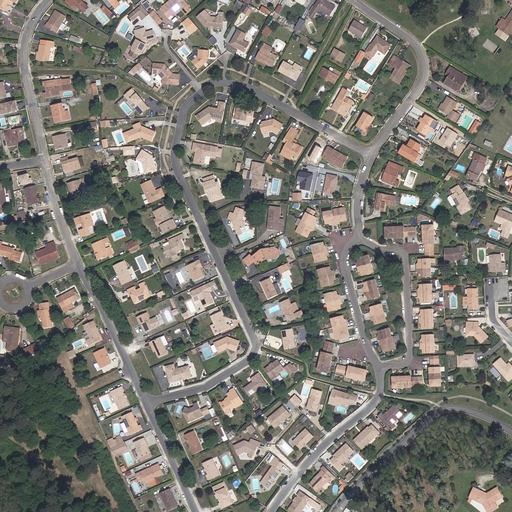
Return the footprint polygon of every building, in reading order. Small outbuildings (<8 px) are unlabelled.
[(18,3),(11,0),(0,0),(0,2),(0,16),(5,19),(10,9),(8,8),(10,4),(16,7),(18,3)] [(64,10),(72,18),(83,7),(81,5),(83,2),(80,0),(75,0),(76,0),(69,7),(67,6),(64,10)] [(112,2),(109,0),(107,0),(103,3),(110,12),(114,9),(109,4),(112,2)] [(144,4),(148,9),(152,6),(148,0),(144,4)] [(325,1),(325,0),(319,0),(309,15),(314,18),(320,10),(330,17),(336,8),(325,1)] [(161,14),(159,15),(165,23),(169,20),(171,18),(172,19),(178,14),(182,19),(186,16),(184,13),(185,12),(179,5),(178,6),(175,2),(171,5),(170,4),(163,9),(165,11),(161,14)] [(127,7),(123,3),(116,9),(120,14),(127,7)] [(140,16),(143,20),(151,14),(144,4),(129,15),(133,21),(140,16)] [(249,16),(253,9),(248,6),(244,13),(249,16)] [(497,35),(507,41),(511,32),(511,11),(503,25),(497,35)] [(210,32),(219,33),(220,23),(215,23),(207,22),(202,16),(194,22),(202,32),(207,32),(210,32)] [(42,33),(53,39),(62,23),(53,18),(46,30),(45,29),(42,33)] [(302,18),(295,29),(302,33),(308,21),(302,18)] [(149,24),(155,31),(159,27),(153,21),(149,24)] [(497,35),(503,25),(500,24),(494,32),(497,35)] [(187,25),(181,30),(187,37),(189,35),(191,38),(195,34),(187,25)] [(267,25),(263,33),(269,36),(273,28),(267,25)] [(365,33),(352,26),(346,35),(359,43),(365,33)] [(142,38),(141,34),(131,37),(134,45),(128,56),(136,60),(138,59),(141,54),(140,52),(142,50),(143,49),(145,46),(152,44),(150,36),(142,38)] [(232,51),(232,50),(235,51),(236,53),(242,57),(247,49),(241,45),(244,39),(236,35),(228,49),(232,51)] [(209,39),(213,45),(218,42),(214,36),(209,39)] [(389,51),(375,42),(362,61),(367,64),(369,61),(372,63),(376,55),(383,60),(389,51)] [(46,65),(46,69),(56,70),(58,56),(61,56),(61,51),(49,50),(46,65)] [(258,66),(259,65),(270,71),(276,62),(260,53),(254,64),(258,66)] [(196,62),(189,67),(195,74),(204,66),(205,56),(196,55),(196,62)] [(330,61),(336,64),(339,58),(333,55),(330,61)] [(353,64),(358,67),(363,58),(358,56),(353,64)] [(398,88),(403,79),(401,77),(406,68),(394,61),(389,70),(395,74),(390,84),(398,88)] [(276,76),(284,81),(285,79),(290,82),(294,81),(298,75),(299,72),(293,68),(291,72),(282,66),(276,76)] [(136,69),(129,75),(132,79),(139,73),(136,69)] [(151,69),(150,79),(156,79),(160,84),(159,89),(175,90),(176,80),(170,80),(166,75),(165,76),(164,74),(164,73),(162,70),(151,69)] [(449,73),(446,77),(450,80),(448,84),(446,83),(443,88),(455,96),(458,91),(459,92),(464,85),(460,82),(461,81),(449,73)] [(322,74),(318,81),(322,83),(323,82),(327,84),(326,86),(333,89),(337,82),(322,74)] [(299,76),(298,75),(294,81),(290,82),(285,79),(284,81),(294,86),(299,76)] [(59,87),(50,88),(50,92),(41,93),(41,94),(43,94),(44,100),(41,101),(41,105),(49,104),(48,100),(68,98),(67,88),(59,89),(59,87)] [(330,114),(337,118),(338,116),(344,120),(352,106),(343,102),(347,96),(342,93),(330,114)] [(133,99),(129,95),(122,101),(126,106),(127,104),(133,111),(132,112),(138,120),(145,113),(142,110),(140,111),(138,108),(139,106),(133,99)] [(440,109),(437,115),(446,122),(445,124),(453,129),(458,122),(450,117),(456,109),(445,102),(440,109)] [(215,125),(216,122),(220,123),(223,109),(218,108),(216,114),(215,116),(213,115),(212,114),(207,113),(194,121),(200,130),(209,124),(215,125)] [(60,112),(50,113),(52,124),(50,124),(51,130),(67,127),(65,119),(61,120),(60,112)] [(233,113),(231,124),(251,128),(253,117),(233,113)] [(362,117),(354,131),(362,136),(371,122),(362,117)] [(424,141),(427,136),(429,132),(431,134),(432,133),(435,129),(423,121),(420,125),(421,126),(420,129),(415,135),(424,141)] [(267,128),(266,127),(261,128),(259,131),(260,139),(270,137),(276,140),(281,131),(272,126),(270,126),(269,127),(267,128)] [(453,146),(460,132),(448,127),(441,141),(453,146)] [(474,127),(469,134),(475,137),(479,130),(474,127)] [(139,133),(137,129),(130,132),(132,136),(126,138),(129,147),(139,143),(149,147),(153,138),(142,134),(140,135),(139,134),(139,133)] [(290,135),(283,146),(287,148),(286,151),(280,160),(284,163),(285,162),(289,164),(292,161),(296,163),(301,154),(294,151),(290,148),(292,145),(296,139),(290,135)] [(5,154),(13,152),(13,151),(23,149),(19,136),(9,138),(9,139),(1,141),(2,145),(3,145),(5,154)] [(50,144),(52,157),(64,154),(62,141),(50,144)] [(410,166),(414,160),(419,152),(409,146),(404,154),(406,155),(403,162),(410,166)] [(190,157),(194,157),(195,158),(195,159),(193,160),(192,168),(202,169),(203,161),(213,163),(215,153),(192,149),(190,157)] [(132,152),(122,153),(122,160),(132,160),(132,152)] [(327,152),(326,155),(345,164),(346,163),(332,156),(332,155),(327,152)] [(341,173),(345,164),(326,155),(321,164),(341,173)] [(140,156),(135,165),(140,169),(143,179),(153,176),(151,169),(150,169),(149,167),(150,166),(149,162),(140,156)] [(481,177),(484,172),(486,166),(476,162),(467,183),(475,186),(476,183),(478,184),(481,177)] [(60,170),(63,181),(69,179),(78,176),(76,167),(69,169),(68,165),(60,167),(61,170),(60,170)] [(389,169),(384,181),(386,182),(384,188),(393,191),(395,186),(398,177),(402,178),(404,174),(389,169)] [(452,169),(449,175),(459,178),(461,173),(452,169)] [(300,170),(298,181),(302,182),(301,188),(312,191),(315,173),(300,170)] [(252,184),(250,195),(261,197),(263,186),(258,185),(258,183),(259,183),(261,173),(251,171),(249,181),(254,182),(253,185),(252,184)] [(21,175),(24,185),(34,182),(31,172),(21,175)] [(511,173),(506,172),(503,181),(510,183),(511,187),(510,194),(511,194),(511,173)] [(337,183),(327,180),(322,200),(331,203),(337,183)] [(210,181),(200,185),(202,189),(200,189),(204,198),(206,197),(207,200),(206,201),(208,207),(220,202),(216,193),(215,194),(210,181)] [(152,195),(153,195),(149,187),(140,191),(148,209),(163,203),(159,195),(154,197),(153,198),(152,195)] [(65,192),(68,206),(80,203),(76,189),(65,192)] [(459,197),(456,193),(449,197),(451,201),(446,204),(451,212),(454,210),(460,220),(468,215),(463,207),(466,205),(463,199),(461,200),(459,196),(459,197)] [(39,212),(37,203),(34,204),(32,195),(23,198),(27,215),(39,212)] [(393,213),(395,203),(379,200),(378,208),(376,207),(374,216),(385,218),(386,211),(393,213)] [(168,224),(163,213),(152,218),(156,225),(157,225),(160,231),(159,232),(163,239),(174,233),(171,226),(169,226),(169,227),(168,225),(168,224)] [(229,225),(234,235),(235,234),(236,236),(241,234),(240,232),(242,231),(240,225),(243,216),(234,213),(231,220),(228,218),(226,224),(229,225)] [(277,234),(276,236),(280,236),(282,226),(278,225),(279,214),(269,213),(268,224),(269,224),(268,233),(277,234)] [(332,215),(332,216),(333,229),(337,228),(337,227),(346,226),(343,213),(332,215)] [(330,229),(333,229),(332,216),(323,217),(325,229),(329,228),(330,229)] [(499,216),(495,225),(501,228),(504,229),(502,234),(500,239),(506,242),(511,230),(511,229),(511,221),(509,220),(509,221),(499,216)] [(305,218),(301,227),(313,233),(315,229),(313,228),(315,223),(305,218)] [(76,238),(79,246),(87,244),(87,243),(90,242),(91,240),(89,235),(90,234),(86,222),(72,227),(74,234),(79,232),(81,237),(76,238)] [(311,235),(313,233),(301,227),(300,226),(295,236),(306,242),(309,234),(311,235)] [(420,241),(431,241),(430,233),(420,233),(420,241)] [(400,234),(395,234),(395,245),(401,245),(401,244),(405,243),(405,235),(401,236),(400,234)] [(170,248),(162,251),(163,254),(167,263),(176,260),(175,258),(178,257),(181,255),(178,247),(180,246),(183,245),(183,244),(182,241),(169,247),(170,248)] [(293,246),(288,248),(291,256),(287,257),(289,262),(298,259),(293,246)] [(106,265),(109,263),(106,256),(102,258),(101,253),(104,251),(102,247),(90,252),(96,267),(105,264),(106,265)] [(432,247),(420,247),(420,253),(422,253),(422,256),(430,256),(430,252),(432,252),(432,247)] [(310,250),(313,260),(326,256),(325,252),(323,252),(321,248),(310,250)] [(34,260),(39,271),(48,267),(48,268),(58,265),(52,249),(44,252),(45,255),(34,260)] [(129,261),(138,256),(135,249),(126,254),(129,261)] [(275,262),(274,253),(260,255),(250,262),(249,260),(246,263),(249,269),(253,267),(254,267),(256,267),(257,270),(263,265),(266,264),(275,262)] [(0,255),(0,264),(18,270),(21,261),(0,255)] [(326,256),(313,260),(315,267),(326,265),(325,260),(327,259),(326,256)] [(463,265),(462,256),(457,256),(443,256),(444,269),(452,268),(452,267),(455,267),(455,265),(463,265)] [(355,270),(356,273),(369,270),(366,261),(355,264),(356,269),(355,270)] [(488,262),(489,271),(490,278),(503,278),(503,270),(499,270),(499,262),(488,262)] [(203,282),(199,274),(198,272),(200,271),(198,267),(186,272),(193,287),(203,282)] [(414,273),(414,277),(428,277),(427,267),(415,268),(416,273),(414,273)] [(121,288),(122,291),(130,287),(122,269),(113,274),(119,288),(121,288)] [(285,269),(277,273),(280,279),(288,275),(285,269)] [(369,270),(356,273),(357,277),(358,277),(360,281),(371,278),(369,270)] [(167,275),(173,288),(177,286),(171,272),(167,275)] [(317,275),(319,284),(332,280),(331,277),(330,277),(328,272),(317,275)] [(428,277),(414,277),(414,280),(416,280),(416,285),(428,284),(428,277)] [(332,280),(319,284),(321,292),(332,289),(331,285),(333,284),(332,280)] [(280,293),(283,292),(279,282),(275,283),(280,293)] [(269,284),(260,288),(267,304),(276,300),(269,284)] [(361,294),(362,297),(375,293),(373,285),(362,288),(363,293),(361,294)] [(197,304),(199,305),(200,307),(202,312),(211,309),(208,300),(206,300),(206,299),(206,298),(207,297),(208,298),(215,295),(212,288),(191,298),(190,300),(193,305),(197,304)] [(139,306),(140,307),(147,304),(143,295),(142,294),(140,291),(137,293),(139,296),(135,298),(133,294),(125,297),(127,302),(128,301),(132,309),(139,306)] [(415,300),(429,300),(429,291),(417,291),(417,296),(415,296),(415,300)] [(375,293),(362,297),(363,300),(365,299),(366,305),(378,302),(375,293)] [(469,314),(477,314),(476,294),(466,294),(467,302),(463,302),(463,311),(467,310),(469,310),(469,314)] [(323,299),(326,308),(339,304),(338,301),(336,302),(334,296),(323,299)] [(55,308),(60,317),(78,307),(74,298),(55,308)] [(429,308),(429,300),(415,300),(416,304),(417,304),(418,309),(429,308)] [(279,308),(286,323),(295,319),(288,304),(279,308)] [(339,304),(326,308),(328,317),(339,314),(338,309),(339,308),(339,304)] [(367,317),(368,320),(381,317),(379,308),(367,312),(368,316),(367,317)] [(40,320),(38,320),(40,328),(42,337),(50,336),(48,318),(47,319),(46,314),(39,315),(40,320)] [(417,321),(416,325),(430,324),(430,315),(418,315),(418,320),(417,321)] [(70,329),(76,326),(71,317),(65,321),(70,329)] [(381,317),(368,320),(370,324),(371,324),(372,329),(383,326),(381,317)] [(220,318),(211,322),(214,329),(218,338),(229,334),(227,329),(226,330),(220,318)] [(145,339),(155,334),(151,326),(149,327),(146,320),(136,324),(140,331),(141,331),(145,339)] [(330,324),(332,332),(345,329),(344,326),(342,326),(341,321),(330,324)] [(430,324),(416,325),(417,327),(419,327),(419,332),(430,332),(430,324)] [(477,328),(468,328),(468,331),(465,332),(465,338),(468,341),(473,341),(480,348),(487,341),(480,334),(478,335),(477,333),(477,328)] [(345,329),(332,332),(331,332),(335,345),(347,341),(345,333),(346,333),(345,329)] [(90,330),(81,334),(87,346),(84,348),(86,353),(96,349),(95,345),(97,345),(90,330)] [(376,344),(389,340),(386,332),(375,335),(377,340),(375,340),(376,344)] [(291,335),(281,336),(284,354),(293,352),(291,335)] [(15,361),(16,352),(14,351),(16,338),(3,336),(2,340),(6,341),(5,359),(15,361)] [(418,344),(418,348),(432,348),(431,339),(419,340),(419,344),(418,344)] [(389,340),(376,344),(377,347),(378,347),(381,355),(393,351),(389,340)] [(214,349),(218,358),(227,354),(235,356),(238,348),(226,343),(214,349)] [(149,349),(150,351),(153,352),(155,357),(158,364),(167,360),(159,344),(149,349)] [(421,361),(428,361),(432,360),(432,348),(418,348),(418,352),(420,352),(420,361),(421,361)] [(71,358),(77,357),(76,349),(69,351),(71,358)] [(329,359),(330,355),(322,354),(322,356),(319,357),(318,363),(329,366),(330,360),(329,359)] [(92,361),(99,376),(108,372),(101,357),(92,361)] [(221,368),(219,361),(213,363),(213,360),(206,362),(209,372),(221,368)] [(455,361),(455,372),(471,371),(471,360),(455,361)] [(327,372),(329,366),(318,363),(317,369),(327,372)] [(492,369),(504,383),(510,378),(511,375),(511,373),(507,368),(504,371),(502,369),(503,367),(499,363),(492,369)] [(282,374),(276,366),(264,375),(272,385),(277,380),(277,379),(282,374)] [(427,373),(427,378),(438,377),(438,371),(436,371),(436,368),(428,368),(428,373),(427,373)] [(283,373),(289,380),(293,376),(288,370),(283,373)] [(344,381),(350,382),(353,371),(349,370),(348,372),(343,370),(342,378),(344,378),(344,381)] [(182,384),(182,385),(190,383),(187,373),(174,376),(172,371),(165,373),(169,389),(179,386),(178,385),(182,384)] [(350,382),(356,383),(359,373),(353,371),(350,382)] [(359,373),(356,383),(362,385),(365,374),(359,373)] [(412,388),(411,380),(408,380),(407,378),(401,379),(402,390),(408,390),(409,388),(412,388)] [(258,395),(265,390),(258,380),(250,385),(252,389),(253,390),(251,391),(250,390),(244,395),(249,402),(258,395)] [(108,400),(113,410),(116,417),(126,412),(122,405),(121,404),(119,400),(120,398),(118,395),(108,400)] [(226,407),(225,407),(220,411),(225,419),(230,416),(235,413),(237,412),(242,409),(233,395),(229,397),(230,399),(227,401),(228,403),(229,405),(226,407)] [(349,399),(330,395),(327,408),(332,409),(333,406),(346,409),(346,407),(353,408),(355,400),(349,398),(349,399)] [(292,400),(287,405),(293,411),(298,406),(292,400)] [(309,400),(305,414),(314,417),(318,403),(309,400)] [(376,419),(388,432),(392,429),(390,426),(399,417),(392,408),(380,418),(379,416),(376,419)] [(184,416),(182,421),(186,422),(188,425),(189,429),(208,421),(206,416),(200,419),(196,411),(192,413),(193,415),(188,417),(184,416)] [(272,433),(275,431),(277,429),(287,420),(280,412),(265,425),(272,433)] [(130,436),(132,439),(132,441),(140,437),(138,433),(136,434),(134,429),(132,426),(129,420),(120,425),(123,432),(126,438),(130,436)] [(369,441),(370,442),(376,436),(369,428),(366,431),(365,430),(361,434),(362,435),(359,438),(358,438),(352,443),(360,452),(366,446),(365,445),(369,441)] [(303,434),(290,447),(297,454),(310,442),(303,434)] [(184,443),(186,447),(187,447),(188,448),(187,449),(190,456),(198,453),(192,439),(184,443)] [(232,452),(236,461),(243,458),(251,461),(255,452),(256,452),(258,449),(249,446),(247,449),(243,447),(232,452)] [(143,447),(133,451),(135,457),(139,468),(149,465),(144,453),(145,453),(143,447)] [(351,454),(344,447),(331,460),(332,461),(328,465),(336,473),(340,469),(338,467),(351,454)] [(119,451),(109,456),(112,463),(122,458),(119,451)] [(271,469),(272,470),(275,465),(276,464),(273,462),(268,469),(270,471),(271,469)] [(275,465),(272,470),(271,469),(270,471),(271,471),(277,476),(282,469),(275,465)] [(201,470),(203,475),(204,478),(206,482),(205,483),(207,487),(218,482),(210,466),(201,470)] [(273,486),(279,477),(277,476),(271,471),(259,489),(268,494),(271,488),(271,487),(272,486),(273,486)] [(143,491),(148,489),(147,486),(151,485),(160,481),(156,472),(138,480),(141,487),(143,491)] [(329,484),(330,481),(321,474),(309,488),(317,496),(322,490),(325,493),(330,488),(327,486),(329,484)] [(351,480),(346,476),(342,481),(346,485),(351,480)] [(215,502),(217,505),(219,510),(219,511),(225,511),(231,509),(222,489),(212,494),(215,502)] [(499,499),(494,490),(484,495),(470,489),(466,500),(480,505),(483,511),(490,511),(494,511),(491,503),(499,499)] [(297,500),(289,511),(302,511),(309,502),(299,496),(297,499),(297,500)] [(170,504),(171,504),(168,497),(158,501),(163,511),(174,511),(173,507),(172,508),(170,504)]
